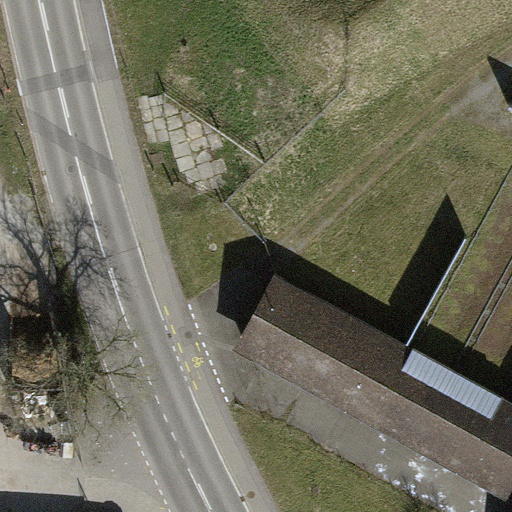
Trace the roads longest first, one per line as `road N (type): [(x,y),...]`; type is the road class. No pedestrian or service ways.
road 1 (tertiary): [(41,0),(95,228),(135,345),(210,511)]
road 2 (track): [(183,460),(77,455),(28,434),(0,374)]
